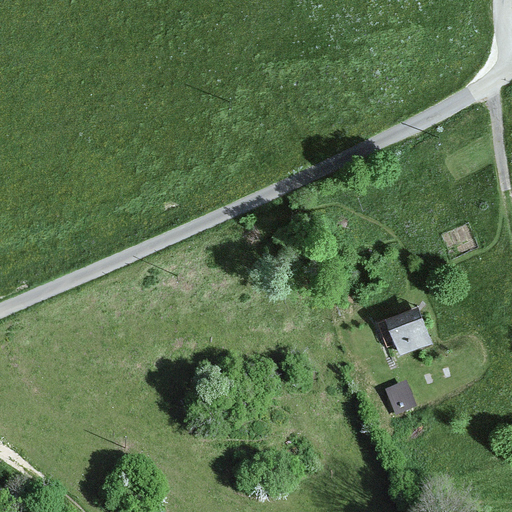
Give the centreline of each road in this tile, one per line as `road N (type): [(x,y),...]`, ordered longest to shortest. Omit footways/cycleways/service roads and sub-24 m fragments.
road 1 (unclassified): [(0,310),(397,133),(511,70)]
road 2 (track): [(488,83),(511,217)]
